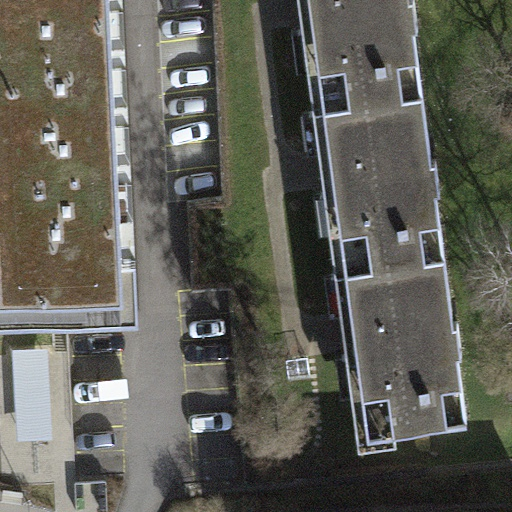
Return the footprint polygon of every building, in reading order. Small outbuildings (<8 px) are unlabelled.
[(0,0),(0,52),(107,47),(105,0),(0,0)] [(310,0),(324,106),(423,93),(414,27),(418,26),(414,0),(310,0)] [(107,47),(0,52),(0,188),(115,182),(107,47)] [(423,93),(324,106),(346,268),(445,255),(436,190),(440,189),(436,158),(432,159),(423,93)] [(115,182),(0,188),(0,321),(121,315),(115,182)] [(224,198),(186,199),(190,290),(228,289),(224,198)] [(445,255),(346,268),(368,431),(467,418),(458,351),(462,351),(458,321),(454,321),(445,255)]
